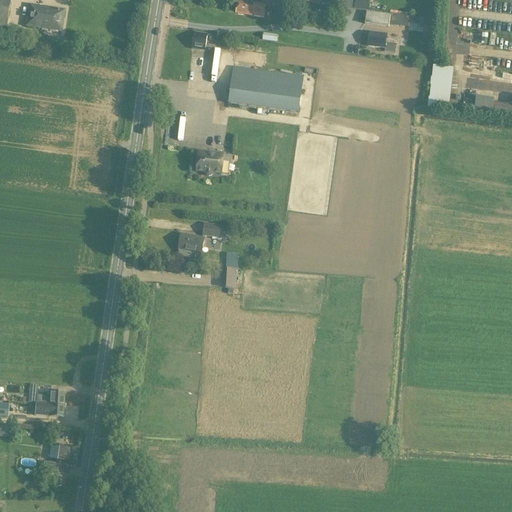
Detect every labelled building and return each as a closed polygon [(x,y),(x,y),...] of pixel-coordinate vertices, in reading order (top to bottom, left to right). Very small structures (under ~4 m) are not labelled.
[(0,0),(0,28),(7,30),(11,4),(11,0),(0,0)] [(238,1),(236,15),(253,17),(253,16),(263,18),(265,6),(283,9),(284,0),(261,0),(261,5),(238,1)] [(302,0),(302,2),(320,5),(320,4),(338,7),(352,9),(353,0),(302,0)] [(368,0),(368,4),(362,3),(361,6),(377,9),(378,0),(368,0)] [(60,31),(63,12),(31,7),(28,26),(60,31)] [(366,13),(365,25),(389,28),(389,26),(410,28),(412,17),(390,14),(390,16),(366,13)] [(386,36),(369,33),(368,47),(385,49),(384,53),(395,54),(396,45),(392,45),(393,41),(386,40),(386,36)] [(487,46),(488,33),(473,33),(472,45),(487,46)] [(488,46),(500,47),(501,34),(489,33),(488,46)] [(207,36),(195,34),(193,50),(206,51),(207,36)] [(277,43),(277,36),(263,34),(262,41),(277,43)] [(258,53),(237,49),(228,105),(308,115),(313,78),(254,71),(254,66),(256,66),(258,53)] [(433,67),(428,109),(447,111),(452,69),(433,67)] [(177,127),(167,126),(166,143),(184,144),(185,121),(177,120),(177,127)] [(212,177),(220,178),(220,180),(223,182),(225,183),(228,181),(229,178),(237,179),(239,161),(214,159),(212,177)] [(229,240),(230,228),(225,228),(225,227),(204,224),(202,237),(223,240),(229,240)] [(181,235),(178,251),(201,255),(204,240),(181,235)] [(236,271),(226,271),(225,289),(235,289),(236,271)] [(35,404),(49,405),(63,406),(64,394),(50,393),(50,397),(36,395),(29,395),(29,404),(35,404)] [(35,416),(48,417),(62,418),(63,406),(49,405),(49,407),(44,406),(44,408),(35,407),(35,406),(21,405),(20,415),(35,416)] [(0,425),(0,436),(8,436),(8,426),(0,425)] [(65,447),(65,448),(58,447),(56,464),(44,462),(43,470),(57,472),(58,464),(62,465),(75,467),(78,449),(65,447)]
